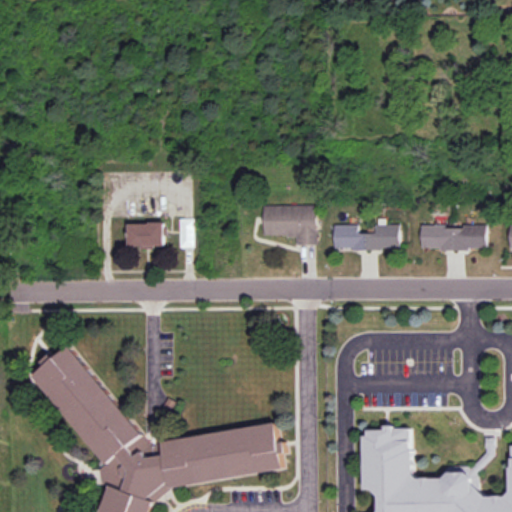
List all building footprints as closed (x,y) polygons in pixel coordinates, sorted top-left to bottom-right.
[(264,205),(265,235),(297,235),(298,244),(318,244),(317,204),(264,205)] [(166,222),(129,223),(130,247),(166,246),(166,222)] [(401,248),(401,224),(377,224),(377,232),(360,232),(360,224),(336,224),(336,248),(401,248)] [(488,249),(488,225),(423,225),(422,248),(488,249)] [(147,511),(150,505),(175,485),(287,471),(283,442),(279,440),(277,424),(160,439),(162,453),(145,455),(148,445),(148,444),(73,348),(66,346),(33,372),(33,375),(104,466),(100,469),(101,475),(107,483),(97,511),(147,511)] [(511,511),(511,444),(509,444),(509,494),(473,494),(473,475),(412,475),(412,428),(364,428),(364,491),(376,491),(376,511),(511,511)]
